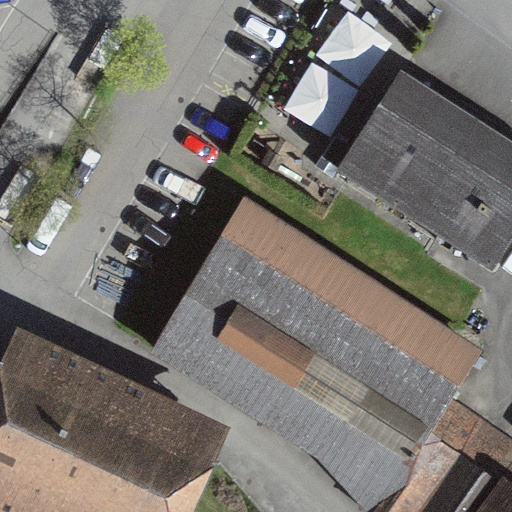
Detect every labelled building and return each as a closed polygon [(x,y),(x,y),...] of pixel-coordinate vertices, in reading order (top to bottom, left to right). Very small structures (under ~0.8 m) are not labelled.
[(339,168),(492,266),(511,233),(511,147),(398,75),(339,167),(339,168)] [(320,454),(369,509),(442,400),(477,351),(246,203),(157,350),(320,454)] [(34,357),(0,430),(0,488),(50,511),(156,511),(193,430),(34,357)] [(511,511),(511,448),(442,400),(369,509),(373,511),(511,511)] [(0,511),(50,511),(0,488),(0,511)]
